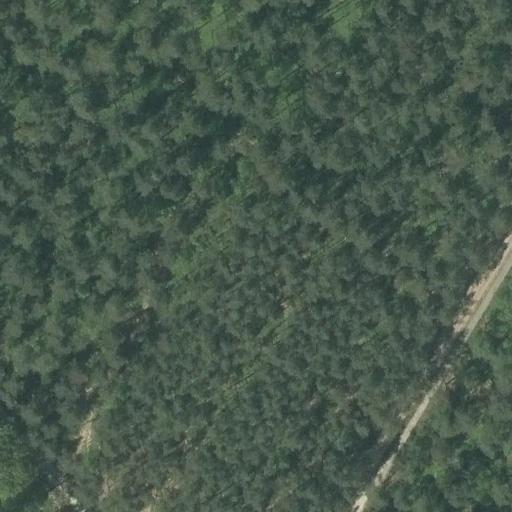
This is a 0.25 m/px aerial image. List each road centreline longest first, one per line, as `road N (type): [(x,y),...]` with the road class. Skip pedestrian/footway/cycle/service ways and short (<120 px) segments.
road 1 (track): [(343,511),(511,233)]
road 2 (track): [(83,511),(0,422)]
